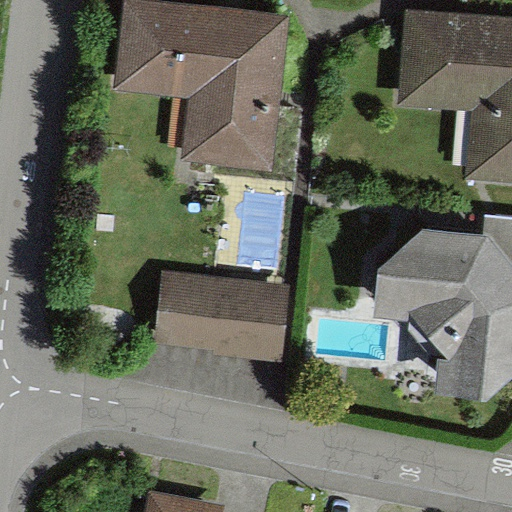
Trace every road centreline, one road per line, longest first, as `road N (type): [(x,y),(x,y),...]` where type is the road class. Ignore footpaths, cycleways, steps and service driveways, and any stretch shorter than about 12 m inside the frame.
road 1 (residential): [(0,388),(511,481)]
road 2 (residential): [(43,0),(0,383)]
